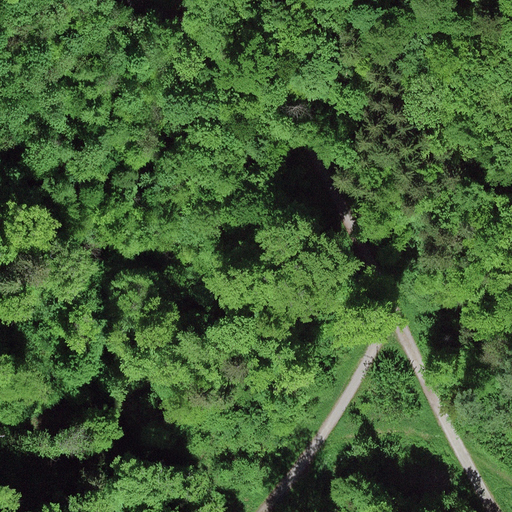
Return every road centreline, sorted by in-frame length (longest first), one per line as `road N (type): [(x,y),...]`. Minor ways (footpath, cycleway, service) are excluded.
road 1 (track): [(391,313),(369,257),(323,184),(199,26),(148,12),(0,8)]
road 2 (track): [(262,511),(343,406),(391,313)]
road 3 (track): [(498,511),(391,313)]
